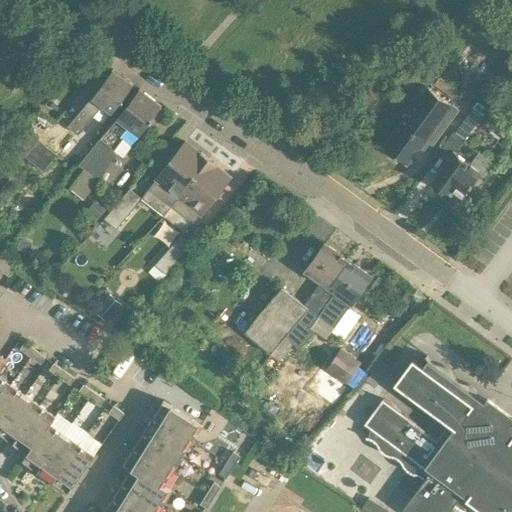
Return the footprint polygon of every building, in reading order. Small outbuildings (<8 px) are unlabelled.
[(102,125),(111,114),(133,86),(112,71),(91,99),(67,127),(77,136),(93,118),(102,125)] [(458,108),(429,89),(420,102),(418,100),(382,150),(406,166),(408,163),(415,168),(458,108)] [(122,158),(139,136),(161,107),(139,90),(116,118),(77,166),(63,184),(82,200),(118,155),(122,158)] [(61,110),(68,101),(64,98),(57,107),(61,110)] [(461,145),(482,116),(470,108),(450,136),(461,145)] [(43,171),(57,154),(37,139),(32,123),(22,136),(9,153),(21,163),(25,157),(43,171)] [(149,190),(171,207),(209,159),(201,153),(200,154),(185,143),(149,190)] [(470,163),(453,151),(429,184),(433,186),(434,185),(446,194),(450,189),(462,197),(465,193),(466,194),(477,178),(476,178),(478,175),(481,177),(492,163),(478,152),(470,163)] [(171,207),(164,217),(183,233),(191,223),(193,224),(201,215),(231,178),(216,167),(217,166),(209,159),(171,207)] [(104,220),(116,230),(141,199),(130,189),(104,220)] [(167,275),(193,245),(182,236),(156,266),(167,275)] [(18,248),(27,252),(31,243),(21,240),(18,248)] [(311,311),(348,259),(325,243),(302,275),(318,286),(304,306),(281,289),(244,333),(269,354),(309,309),(311,311)] [(309,309),(269,354),(279,361),(308,328),(310,329),(320,316),(337,326),(351,307),(371,276),(348,259),(311,311),(309,309)] [(10,264),(5,260),(0,266),(0,271),(3,274),(10,264)] [(16,268),(10,264),(3,274),(8,278),(16,268)] [(117,309),(105,298),(94,311),(106,322),(117,309)] [(139,312),(135,317),(129,325),(144,337),(150,329),(141,322),(145,317),(139,312)] [(40,365),(45,359),(24,343),(19,350),(40,365)] [(356,391),(368,373),(358,366),(360,364),(339,350),(325,370),(356,391)] [(0,434),(27,454),(22,461),(67,494),(93,457),(49,425),(54,418),(0,378),(0,370),(7,361),(0,355),(0,434)] [(511,511),(511,419),(509,418),(508,420),(510,421),(509,422),(488,407),(490,403),(491,404),(492,403),(489,402),(485,400),(482,399),(481,398),(479,396),(477,394),(476,392),(475,390),(474,389),(473,387),(471,386),(470,385),(468,384),(464,383),(462,383),(461,382),(458,381),(457,380),(456,379),(454,377),(452,375),(451,372),(449,370),(447,368),(445,367),(442,366),(440,365),(438,365),(436,364),(435,364),(433,363),(431,361),(429,360),(428,359),(427,357),(427,356),(425,357),(426,357),(426,358),(426,359),(423,366),(413,359),(394,383),(447,423),(436,438),(383,399),(364,424),(374,431),(370,438),(366,437),(366,438),(367,439),(370,440),(373,441),(374,442),(375,443),(377,445),(378,448),(380,451),(383,453),(385,455),(389,456),(392,457),(395,458),(398,460),(400,462),(401,463),(402,465),(403,466),(404,468),(405,469),(407,471),(409,472),(410,473),(413,475),(419,476),(420,477),(421,477),(423,478),(425,480),(403,509),(406,511),(448,511),(454,505),(455,506),(457,508),(459,509),(460,510),(462,511),(465,511),(465,510),(463,509),(461,509),(468,500),(483,511),(511,511)] [(70,386),(74,379),(53,364),(48,371),(70,386)] [(336,382),(324,399),(333,405),(344,388),(336,382)] [(99,407),(104,401),(83,386),(78,392),(99,407)] [(152,418),(191,442),(201,426),(162,402),(152,418)] [(119,421),(123,415),(113,407),(108,413),(119,421)] [(181,457),(191,442),(152,418),(143,433),(181,457)] [(171,473),(181,457),(143,433),(133,448),(171,473)] [(163,487),(171,473),(133,448),(124,464),(170,493),(170,492),(163,487)] [(225,465),(231,470),(239,457),(232,453),(225,465)] [(160,508),(170,493),(124,464),(123,465),(131,470),(122,484),(160,508)] [(225,480),(231,470),(225,465),(218,475),(225,480)] [(206,495),(213,499),(220,488),(213,483),(206,495)] [(133,511),(157,511),(160,508),(122,484),(112,499),(133,511)] [(206,510),(213,499),(206,495),(199,505),(206,510)] [(133,511),(112,499),(104,511),(133,511)] [(363,510),(366,511),(386,511),(369,501),(363,510)]
